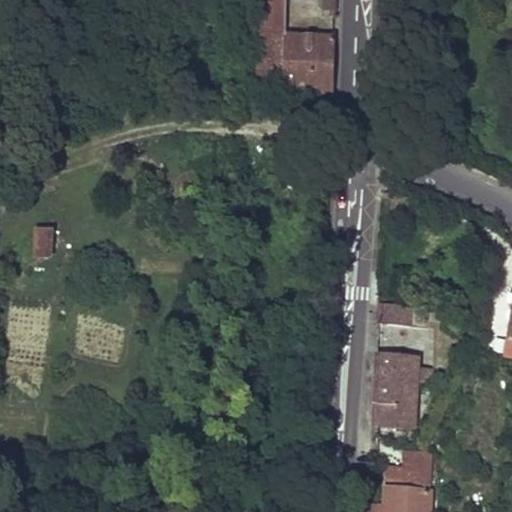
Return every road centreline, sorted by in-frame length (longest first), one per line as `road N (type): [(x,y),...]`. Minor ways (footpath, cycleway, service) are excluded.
road 1 (secondary): [(341,511),(372,153)]
road 2 (secondary): [(344,152),(329,511)]
road 3 (secondary): [(372,153),(377,0)]
road 4 (secondary): [(350,0),(344,152)]
road 5 (residential): [(511,210),(466,183),(372,153)]
